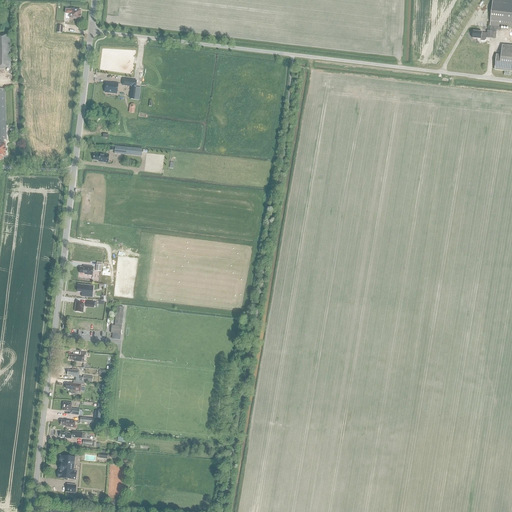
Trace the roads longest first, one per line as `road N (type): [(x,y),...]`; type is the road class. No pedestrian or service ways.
road 1 (unclassified): [(511,82),(90,31)]
road 2 (tertiary): [(31,511),(73,171)]
road 3 (tertiary): [(73,171),(90,31)]
